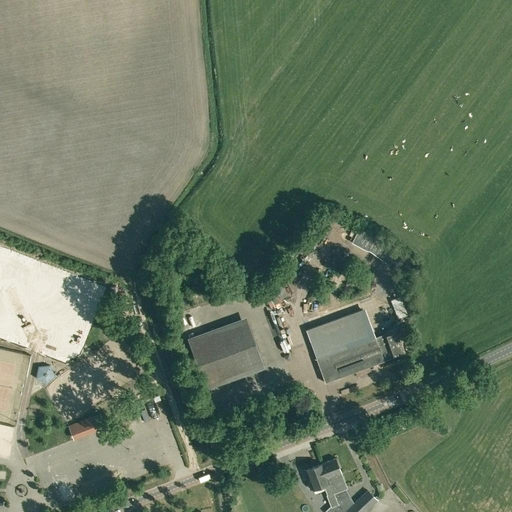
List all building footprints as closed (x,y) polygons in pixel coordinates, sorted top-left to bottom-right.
[(387,237),(381,245),(396,256),(402,249),(387,237)] [(295,259),(299,262),(313,244),(309,241),(295,259)] [(263,367),(245,318),(188,338),(206,388),(263,367)] [(310,340),(317,358),(316,359),(325,382),(392,358),(405,353),(396,329),(383,334),(361,342),(354,323),(310,340)] [(54,375),(50,365),(38,366),(36,377),(46,383),(54,375)] [(99,414),(68,426),(73,437),(104,425),(99,414)] [(212,446),(224,441),(218,424),(205,429),(212,446)] [(335,458),(304,470),(312,489),(323,485),(327,495),(326,495),(331,507),(338,503),(337,503),(333,493),(346,488),(341,473),(335,458)] [(346,511),(364,511),(377,500),(367,490),(345,511),(346,511)]
